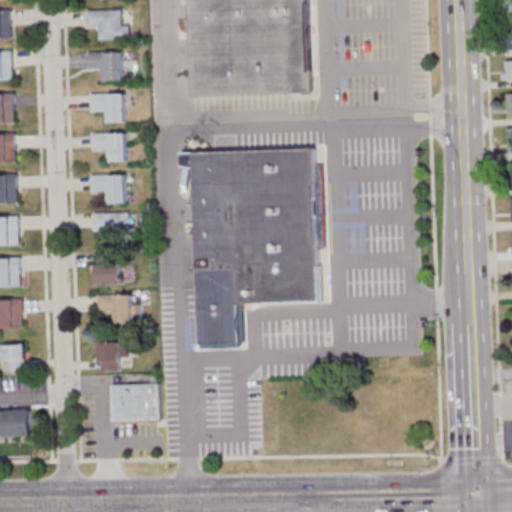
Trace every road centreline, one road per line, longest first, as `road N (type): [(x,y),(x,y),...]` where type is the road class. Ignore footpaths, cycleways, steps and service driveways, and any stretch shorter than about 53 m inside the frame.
road 1 (residential): [(66,501),(51,0)]
road 2 (secondary): [(0,502),(336,497)]
road 3 (secondary): [(469,271),(459,0)]
road 4 (secondary): [(479,497),(471,319)]
road 5 (secondary): [(336,497),(479,497)]
